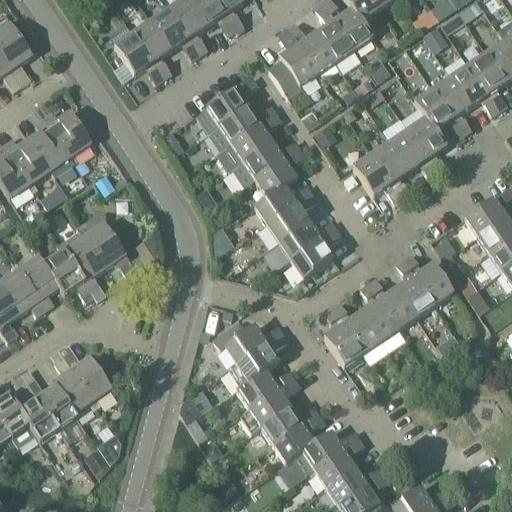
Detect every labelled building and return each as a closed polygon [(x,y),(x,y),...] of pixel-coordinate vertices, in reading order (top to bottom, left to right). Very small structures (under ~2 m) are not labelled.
[(182,0),(185,3),(205,33),(215,26),(226,42),(233,37),(208,0),(182,0)] [(247,0),(208,0),(233,37),(241,32),(231,16),(242,8),(240,6),(248,1),(247,0)] [(377,17),(365,0),(338,0),(349,16),(350,16),(359,29),(359,28),(365,25),(377,17)] [(365,0),(377,17),(395,5),(391,0),(365,0)] [(454,0),(451,0),(446,4),(453,14),(461,9),(454,0)] [(205,33),(185,3),(167,15),(198,61),(206,56),(195,40),(205,33)] [(321,12),(328,22),(336,17),(329,7),(321,12)] [(475,7),(464,15),(470,24),(481,17),(475,7)] [(435,11),(428,16),(435,26),(442,22),(435,11)] [(328,22),(321,12),(313,17),(320,27),(328,22)] [(198,61),(167,15),(149,27),(169,57),(179,50),(190,66),(198,61)] [(332,28),(352,58),(371,45),(359,28),(359,29),(350,16),(349,16),(332,28)] [(0,61),(21,93),(30,87),(19,71),(31,63),(2,19),(0,20),(0,61)] [(457,20),(448,26),(454,36),(463,29),(457,20)] [(511,26),(495,38),(502,48),(511,62),(511,26)] [(169,57),(149,27),(131,39),(162,85),(170,80),(159,64),(169,57)] [(314,40),(334,70),(352,58),(332,28),(314,40)] [(285,36),(292,46),(300,41),(293,31),(285,36)] [(436,35),(422,45),(434,62),(447,53),(436,35)] [(292,46),(285,36),(277,41),(284,52),(292,46)] [(162,85),(131,39),(113,52),(133,82),(143,74),(154,90),(162,85)] [(334,70),(314,40),(296,52),(316,82),(334,70)] [(287,58),(278,65),(280,68),(298,94),(316,82),(296,52),(292,46),(284,52),(287,58)] [(484,60),(504,90),(511,84),(511,62),(502,48),(484,60)] [(504,90),(484,60),(466,72),(497,118),(505,112),(494,96),(504,90)] [(0,84),(2,83),(12,99),(21,93),(0,61),(0,84)] [(280,69),(267,78),(286,106),(299,97),(298,94),(280,69)] [(449,84),(469,114),(479,107),(489,123),(497,118),(466,72),(449,84)] [(243,89),(240,91),(246,99),(256,93),(250,84),(243,89)] [(469,114),(449,84),(431,96),(461,142),(469,136),(459,121),(469,114)] [(365,86),(352,96),(357,103),(371,94),(365,86)] [(194,122),(207,140),(247,114),(241,105),(245,102),(246,100),(240,91),(194,122)] [(461,142),(431,96),(412,109),(423,125),(424,125),(433,138),(443,131),(454,147),(461,142)] [(264,128),(275,121),(269,113),(259,120),(264,128)] [(229,152),(259,132),(247,114),(207,140),(219,158),(229,152)] [(43,125),(75,170),(77,169),(73,163),(91,151),(69,119),(57,127),(52,119),(43,125)] [(275,121),(264,128),(270,136),(280,129),(275,121)] [(40,139),(28,146),(50,178),(54,184),(75,170),(43,125),(35,131),(40,139)] [(406,137),(437,183),(444,177),(434,161),(444,154),(433,138),(424,125),(423,125),(406,137)] [(259,132),(229,152),(241,170),(271,150),(264,140),(270,136),(264,128),(259,132)] [(337,146),(328,132),(313,141),(322,155),(337,146)] [(437,183),(406,137),(388,149),(408,179),(418,172),(429,188),(437,183)] [(3,152),(34,198),(37,195),(33,189),(50,178),(28,146),(17,154),(12,146),(3,152)] [(289,164),(299,157),(294,149),(283,156),(289,164)] [(370,161),(401,207),(409,202),(398,186),(408,179),(388,149),(370,161)] [(283,167),(271,150),(241,170),(230,177),(242,195),(253,187),(283,167)] [(34,198),(3,152),(0,153),(0,165),(0,191),(10,205),(27,193),(31,199),(34,198)] [(299,157),(289,164),(294,171),(304,164),(299,157)] [(401,207),(370,161),(351,174),(371,204),(382,196),(393,212),(401,207)] [(283,167),(253,187),(265,205),(283,194),(295,185),(283,167)] [(105,180),(94,188),(104,202),(115,195),(105,180)] [(342,187),(348,195),(356,190),(351,181),(342,187)] [(301,208),(311,201),(305,193),(295,200),(301,208)] [(265,205),(252,213),(265,232),(295,212),(301,208),(295,200),(290,204),(283,194),(265,205)] [(511,200),(509,195),(499,202),(504,211),(511,205),(511,200)] [(311,201),(301,208),(306,216),(316,209),(311,201)] [(476,245),(505,225),(493,206),(463,226),(476,245)] [(265,232),(277,250),(307,230),(302,222),(306,220),(306,216),(301,208),(265,232)] [(77,235),(104,276),(115,269),(126,285),(136,279),(129,268),(128,268),(104,232),(102,222),(97,216),(75,230),(78,234),(77,235)] [(49,222),(41,227),(45,234),(53,229),(49,222)] [(511,234),(505,225),(476,245),(488,263),(511,246),(511,234)] [(325,244),(335,237),(330,229),(319,236),(325,244)] [(289,268),(319,248),(307,230),(277,250),(289,268)] [(59,252),(94,303),(102,298),(92,284),(104,276),(77,235),(56,248),(59,252)] [(335,237),(325,244),(330,252),(340,245),(335,237)] [(511,246),(488,263),(500,281),(511,272),(511,246)] [(440,247),(432,252),(442,266),(449,261),(440,247)] [(319,248),(289,268),(302,286),(332,266),(319,248)] [(94,303),(59,252),(55,254),(59,260),(43,272),(42,272),(59,295),(58,296),(63,304),(75,296),(84,310),(94,303)] [(140,261),(147,271),(159,263),(152,253),(140,261)] [(402,267),(409,277),(417,272),(410,262),(402,267)] [(13,272),(44,317),(53,311),(47,303),(58,296),(59,295),(42,272),(43,272),(37,264),(20,276),(15,270),(13,272)] [(409,277),(402,267),(395,272),(402,283),(409,277)] [(413,283),(433,313),(452,300),(432,270),(413,283)] [(44,317),(13,272),(10,274),(14,280),(0,288),(0,295),(18,323),(30,315),(35,323),(44,317)] [(511,299),(511,298),(511,272),(500,281),(511,299)] [(409,277),(402,283),(405,288),(395,295),(415,325),(433,313),(413,283),(409,277)] [(466,282),(456,288),(466,302),(475,296),(466,282)] [(367,291),(373,301),(381,296),(374,286),(367,291)] [(373,301),(367,291),(359,297),(366,307),(373,301)] [(18,323),(0,295),(0,339),(7,350),(16,343),(8,330),(18,323)] [(415,325),(395,295),(377,307),(398,337),(415,325)] [(398,337),(377,307),(360,319),(380,349),(398,337)] [(331,315),(338,325),(346,320),(339,310),(331,315)] [(206,311),(203,321),(213,323),(215,313),(206,311)] [(338,325),(331,315),(323,321),(330,331),(338,325)] [(342,331),(362,361),(380,349),(360,319),(342,331)] [(235,373),(265,352),(253,334),(244,339),(238,330),(214,345),(222,356),(223,356),(235,373)] [(362,361),(342,331),(323,344),(343,373),(362,361)] [(271,348),(281,341),(276,334),(266,340),(271,348)] [(281,341),(271,348),(276,356),(287,349),(281,341)] [(265,379),(278,371),(271,360),(276,356),(271,348),(265,352),(235,373),(228,378),(239,395),(240,396),(265,379)] [(57,357),(62,365),(69,360),(64,352),(57,357)] [(484,354),(477,359),(482,365),(489,361),(484,354)] [(70,377),(62,365),(57,357),(49,362),(54,369),(62,382),(51,389),(54,393),(55,393),(74,421),(74,420),(88,411),(92,417),(96,415),(70,377)] [(69,360),(62,365),(70,377),(96,415),(100,412),(96,406),(111,396),(89,364),(80,370),(71,358),(69,360)] [(20,381),(26,389),(33,384),(28,376),(20,381)] [(283,393),(293,386),(287,378),(277,385),(283,393)] [(239,395),(234,399),(247,417),(277,397),(283,393),(277,385),(276,384),(271,388),(265,379),(240,396),(239,395)] [(26,389),(20,381),(12,387),(28,411),(18,417),(29,433),(29,434),(33,440),(39,450),(54,440),(58,446),(62,443),(37,405),(26,389)] [(293,386),(283,393),(288,401),(298,394),(293,386)] [(37,405),(62,443),(66,440),(62,434),(77,424),(74,420),(74,421),(55,393),(54,393),(37,405)] [(288,401),(283,393),(247,417),(238,424),(250,441),(259,435),(289,415),(282,405),(288,401)] [(0,429),(15,452),(33,440),(29,434),(29,433),(18,417),(19,417),(8,401),(0,406),(0,429)] [(190,403),(180,409),(178,418),(187,431),(202,421),(190,403)] [(307,429),(317,422),(311,414),(301,421),(307,429)] [(289,415),(259,435),(271,453),(301,433),(289,415)] [(317,422),(307,429),(312,437),(322,430),(317,422)] [(15,452),(0,429),(0,453),(7,448),(11,454),(15,452)] [(301,433),(271,453),(284,471),(292,466),(300,460),(313,451),(313,450),(301,433)] [(313,450),(313,451),(300,460),(292,466),(304,484),(312,478),(342,458),(337,450),(329,439),(313,450)] [(342,446),(337,450),(342,458),(348,454),(358,447),(352,439),(342,446)] [(112,440),(95,452),(97,454),(109,471),(116,463),(119,449),(112,440)] [(358,447),(348,454),(353,461),(363,454),(358,447)] [(214,448),(203,456),(210,468),(222,460),(214,448)] [(97,454),(80,465),(93,482),(109,471),(97,454)] [(324,496),(354,475),(342,458),(312,478),(324,496)] [(75,467),(69,471),(73,478),(79,474),(75,467)] [(354,475),(324,496),(335,511),(338,511),(366,493),(354,475)] [(372,490),(382,483),(376,475),(366,482),(372,490)] [(382,483),(372,490),(377,497),(387,490),(382,483)] [(378,511),(366,493),(338,511),(378,511)] [(429,511),(419,497),(396,511),(429,511)] [(438,511),(448,505),(442,497),(432,504),(438,511)] [(225,511),(226,511),(217,499),(211,503),(217,511),(225,511)]
